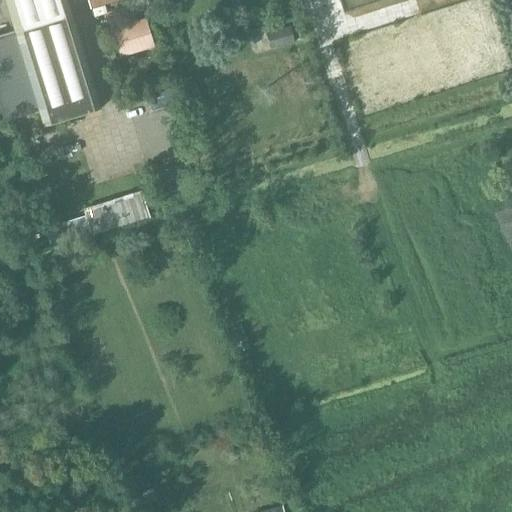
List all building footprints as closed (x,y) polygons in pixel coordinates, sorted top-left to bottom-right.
[(43,126),(100,108),(67,0),(4,0),(13,30),(0,34),(0,109),(3,121),(38,110),(43,126)] [(146,0),(122,0),(126,10),(148,4),(146,0)] [(112,29),(120,55),(151,46),(143,20),(112,29)] [(267,31),(271,45),(295,40),(291,25),(267,31)] [(83,209),(90,233),(148,215),(141,191),(83,209)] [(511,218),(507,208),(495,214),(511,250),(511,218)] [(250,511),(285,511),(283,502),(250,511)]
